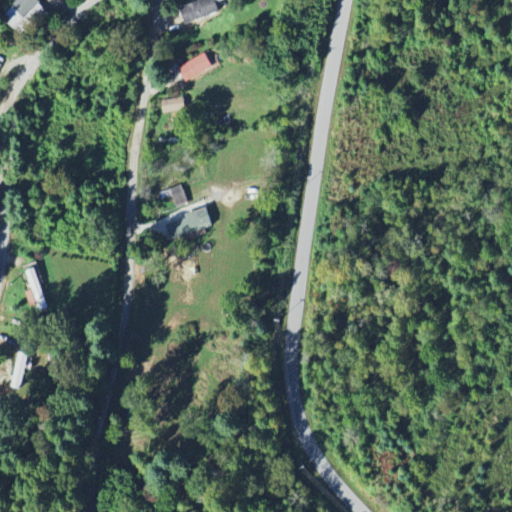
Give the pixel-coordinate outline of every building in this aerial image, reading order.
[(220,14),(217,3),(225,0),(199,0),(179,6),(185,24),(220,14)] [(178,67),(187,83),(213,67),(204,52),(178,67)] [(186,110),(184,98),(161,102),(163,114),(186,110)] [(177,208),(188,204),(182,185),(170,189),(177,208)] [(185,215),(186,220),(165,226),(170,243),(206,234),(205,229),(213,227),(208,209),(185,215)] [(47,309),(35,269),(26,271),(39,311),(47,309)] [(12,385),(21,387),(28,355),(20,353),(12,385)]
